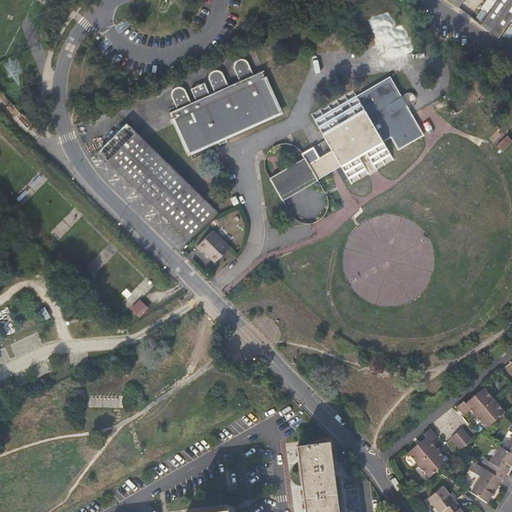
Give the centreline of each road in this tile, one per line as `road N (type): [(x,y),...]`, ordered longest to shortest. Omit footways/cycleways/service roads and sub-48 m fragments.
road 1 (residential): [(120,0),(84,24),(62,65),(61,117),(80,168),(374,466)]
road 2 (residential): [(374,466),(511,353)]
